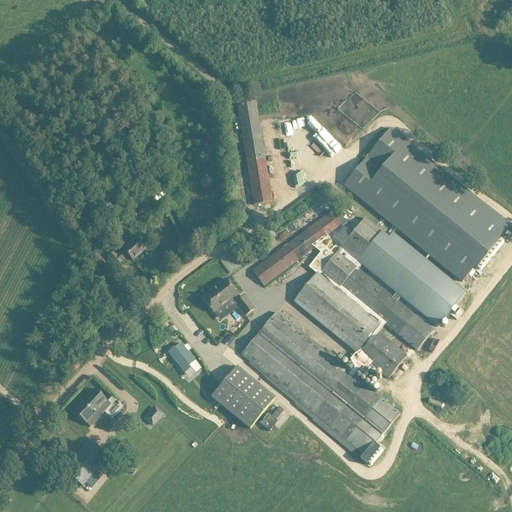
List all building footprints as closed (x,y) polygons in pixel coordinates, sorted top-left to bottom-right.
[(254,205),(272,203),(256,102),(238,105),(254,205)] [(380,142),(344,186),(462,283),(475,267),(480,271),(504,242),(499,237),(509,225),(394,132),(391,129),(380,142)] [(201,182),(201,183),(201,184),(201,185),(201,186),(202,186),(202,187),(203,187),(203,188),(204,188),(204,189),(205,189),(206,189),(207,189),(208,189),(209,189),(210,189),(210,188),(211,188),(211,187),(212,187),(212,186),(213,186),(213,185),(213,184),(213,183),(213,182),(213,181),(213,180),(212,180),(212,179),(211,178),(210,177),(209,177),(208,177),(207,177),(206,177),(205,177),(204,177),(203,178),(202,179),(202,180),(201,180),(201,181),(201,182)] [(116,199),(108,201),(110,208),(117,206),(116,199)] [(132,215),(137,221),(156,206),(151,199),(132,215)] [(355,367),(349,375),(347,373),(276,313),(241,355),(250,362),(249,364),(265,378),(264,379),(296,404),(295,405),(313,420),(312,421),(367,465),(368,464),(371,466),(383,451),(375,444),(401,414),(353,377),(362,367),(366,370),(371,365),(383,376),(388,380),(406,358),(407,356),(379,332),(385,324),(416,351),(432,333),(434,330),(398,301),(401,297),(438,328),(449,314),(457,321),(463,313),(455,307),(466,293),(393,234),(379,250),(373,244),(382,233),(365,219),(352,235),(342,227),(347,223),(342,217),(336,209),(332,212),(331,212),(252,271),(264,287),(313,250),(314,248),(320,253),(320,254),(308,268),(316,275),(295,301),(301,306),(356,353),(350,360),(355,367)] [(94,221),(86,230),(96,239),(104,230),(94,221)] [(136,239),(128,246),(124,250),(117,256),(114,252),(108,258),(116,267),(122,262),(122,261),(129,256),(133,261),(145,250),(136,239)] [(202,298),(208,306),(214,313),(221,307),(222,308),(238,296),(226,279),(215,287),(216,288),(213,291),(212,290),(211,290),(212,291),(202,298)] [(255,309),(245,297),(235,304),(245,317),(255,309)] [(174,348),(168,353),(185,374),(191,369),(189,367),(195,362),(181,344),(175,349),(174,348)] [(250,429),(275,399),(237,367),(212,398),(250,429)] [(95,390),(73,413),(86,425),(90,428),(104,413),(112,420),(123,408),(113,398),(108,403),(95,390)] [(156,408),(145,419),(153,426),(163,415),(156,408)] [(89,441),(64,472),(83,487),(108,456),(89,441)] [(45,463),(43,470),(50,473),(53,466),(45,463)] [(132,465),(128,470),(133,474),(137,469),(132,465)]
